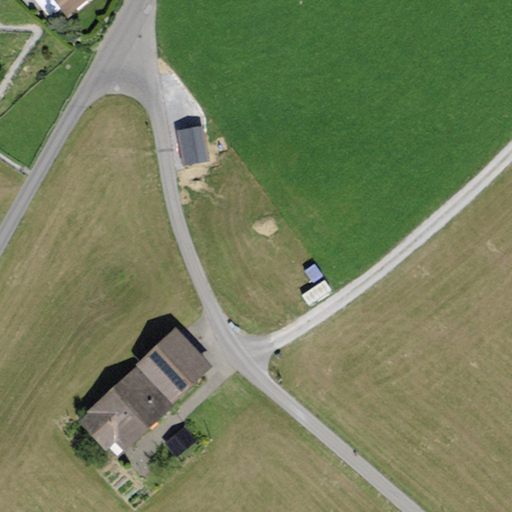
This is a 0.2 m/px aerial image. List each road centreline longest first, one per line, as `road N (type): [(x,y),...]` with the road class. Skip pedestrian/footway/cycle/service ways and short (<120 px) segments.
road 1 (unclassified): [(140,0),(183,237),(239,364),(412,511)]
road 2 (track): [(511,152),(415,245),(239,364)]
road 3 (unclassified): [(140,0),(0,245)]
